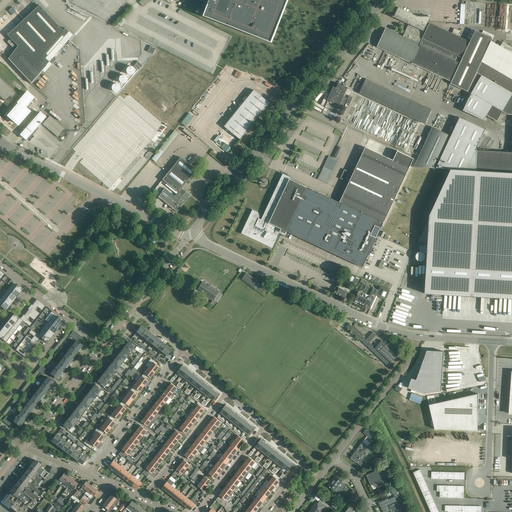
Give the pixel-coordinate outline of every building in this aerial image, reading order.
[(208,4),(204,16),(271,43),(288,0),(217,0),(215,7),(208,4)] [(39,5),(7,35),(17,46),(8,59),(31,83),(47,65),(46,65),(49,62),(52,64),(56,59),(53,57),(72,35),(65,28),(63,30),(39,5)] [(386,29),(377,47),(451,82),(450,84),(468,92),(476,73),(476,72),(481,62),(490,43),(490,42),(492,38),(475,31),(470,42),(428,22),(430,17),(418,17),(398,8),(394,16),(391,16),(393,17),(408,24),(403,36),(386,29)] [(9,40),(7,42),(13,48),(15,46),(9,40)] [(150,46),(147,51),(153,54),(156,49),(150,46)] [(159,49),(133,85),(181,121),(212,80),(196,68),(194,71),(178,58),(176,61),(159,49)] [(138,61),(134,66),(138,70),(142,65),(138,61)] [(432,127),(413,167),(435,168),(451,169),(511,173),(511,79),(481,62),(476,72),(476,73),(468,92),(471,93),(463,111),(472,115),(483,121),(486,116),(496,122),(502,112),(507,115),(511,114),(511,152),(477,151),(477,148),(485,130),(459,118),(451,136),(432,127)] [(126,70),(126,71),(126,72),(126,73),(127,73),(127,74),(128,74),(129,75),(130,75),(131,75),(132,75),(132,74),(133,74),(133,73),(134,73),(134,72),(134,71),(134,70),(134,69),(134,68),(133,68),(133,67),(132,67),(131,66),(130,66),(129,66),(128,67),(127,67),(127,68),(126,68),(126,69),(126,70)] [(118,79),(118,80),(119,80),(119,81),(119,82),(120,82),(120,83),(121,83),(122,83),(123,83),(124,83),(125,83),(126,82),(126,81),(127,81),(127,80),(127,79),(127,78),(127,77),(126,77),(126,76),(125,75),(124,75),(123,75),(122,75),(121,75),(120,75),(120,76),(119,76),(119,77),(118,78),(118,79)] [(0,97),(5,101),(9,97),(11,99),(16,93),(14,91),(0,78),(0,97)] [(359,93),(425,124),(431,110),(366,79),(359,93)] [(231,81),(223,90),(228,93),(235,84),(231,81)] [(111,87),(111,88),(111,89),(111,90),(112,90),(112,91),(113,91),(114,92),(115,92),(116,92),(117,92),(117,91),(118,91),(119,90),(119,89),(120,89),(120,88),(120,87),(119,86),(119,85),(118,84),(117,84),(117,83),(116,83),(115,83),(114,83),(113,84),(112,84),(112,85),(111,85),(111,86),(111,87)] [(334,102),(344,107),(346,103),(350,104),(353,97),(349,96),(348,99),(343,97),(348,88),(338,83),(336,88),(333,87),(327,100),(334,103),(334,102)] [(254,90),(224,126),(240,140),(270,103),(254,90)] [(33,98),(27,92),(18,102),(19,103),(8,116),(18,124),(29,112),(24,107),(33,98)] [(222,92),(217,98),(221,102),(226,96),(222,92)] [(147,138),(159,122),(129,100),(125,106),(122,104),(114,116),(115,117),(93,146),(97,150),(91,158),(111,173),(119,163),(124,166),(134,153),(130,150),(142,134),(147,138)] [(215,100),(194,126),(199,130),(219,104),(215,100)] [(45,117),(40,113),(21,135),(25,139),(28,136),(31,138),(34,134),(37,130),(39,128),(37,126),(45,117)] [(232,146),(220,136),(215,143),(227,153),(232,146)] [(168,137),(152,159),(156,162),(172,140),(168,137)] [(365,147),(339,202),(290,179),(291,177),(283,174),(261,220),(259,218),(260,217),(258,213),(252,210),(241,234),(272,248),(279,233),(285,236),(287,232),(363,267),(413,159),(412,158),(397,151),(393,160),(365,147)] [(161,193),(158,197),(170,207),(171,206),(173,208),(172,208),(177,212),(190,195),(186,192),(185,192),(181,188),(196,170),(180,157),(162,180),(177,192),(172,199),(162,192),(161,193)] [(92,162),(88,171),(110,181),(113,175),(109,172),(110,170),(92,162)] [(318,178),(327,183),(333,171),(323,167),(318,178)] [(429,216),(425,294),(511,298),(511,173),(451,169),(442,187),(429,216)] [(128,181),(125,185),(124,184),(117,192),(120,195),(131,183),(128,181)] [(422,262),(426,255),(419,251),(415,258),(422,262)] [(242,279),(254,288),(258,282),(246,273),(242,279)] [(374,276),(372,281),(390,289),(392,284),(374,276)] [(362,279),(360,282),(363,283),(354,302),(358,304),(359,302),(365,305),(364,307),(370,309),(376,296),(384,300),(389,291),(380,287),(379,290),(366,284),(367,282),(362,279)] [(10,286),(19,293),(23,289),(13,281),(10,286)] [(208,286),(202,282),(198,289),(204,293),(203,294),(209,298),(209,297),(212,299),(211,299),(216,302),(222,293),(209,285),(208,286)] [(19,293),(10,286),(7,290),(16,297),(19,293)] [(348,292),(339,288),(336,294),(345,298),(348,292)] [(7,290),(3,294),(13,302),(16,297),(7,290)] [(13,302),(3,294),(0,298),(9,306),(13,302)] [(396,307),(407,311),(410,304),(412,305),(413,303),(412,302),(413,298),(402,294),(396,307)] [(0,298),(0,305),(0,306),(6,310),(9,306),(0,298)] [(28,309),(29,310),(37,316),(39,313),(34,310),(37,307),(42,310),(45,306),(36,299),(35,299),(37,300),(32,305),(31,304),(28,309)] [(24,314),(20,319),(23,321),(29,326),(32,323),(27,319),(29,316),(34,320),(37,316),(29,310),(25,315),(24,314)] [(416,328),(417,322),(407,320),(408,312),(395,310),(392,324),(401,325),(402,318),(403,318),(402,325),(416,328)] [(48,316),(60,325),(64,321),(54,313),(54,314),(51,312),(48,316)] [(10,318),(19,325),(23,321),(20,319),(19,318),(14,313),(10,318)] [(48,316),(45,320),(48,322),(57,330),(57,329),(58,328),(60,325),(48,316)] [(16,329),(19,325),(10,318),(7,322),(16,329)] [(13,334),(16,329),(7,322),(3,326),(13,334)] [(57,330),(48,322),(44,326),(54,334),(57,330)] [(365,338),(349,324),(346,327),(361,341),(365,338)] [(9,338),(13,334),(3,326),(0,331),(9,338)] [(44,326),(41,331),(50,338),(54,334),(44,326)] [(138,335),(140,337),(146,330),(141,326),(137,331),(140,334),(138,335)] [(0,337),(6,342),(9,338),(0,331),(0,330),(0,337)] [(23,340),(27,343),(32,347),(33,347),(31,346),(36,341),(37,342),(40,337),(31,330),(29,333),(34,336),(31,339),(26,336),(23,340)] [(47,343),(50,338),(41,331),(38,335),(31,330),(40,337),(41,338),(47,343)] [(145,341),(151,334),(146,330),(140,337),(145,341)] [(376,335),(373,332),(369,336),(363,343),(366,346),(373,339),(376,335)] [(17,396),(3,414),(5,415),(19,398),(20,399),(24,393),(23,393),(39,372),(43,375),(44,374),(46,371),(47,370),(43,367),(46,363),(47,364),(53,357),(52,356),(69,335),(67,333),(50,355),(51,356),(47,360),(46,360),(31,380),(21,391),(22,392),(18,397),(17,396)] [(156,338),(151,334),(145,341),(150,345),(156,338)] [(155,349),(161,342),(156,338),(150,345),(155,349)] [(32,347),(27,343),(23,340),(21,342),(26,346),(23,349),(19,345),(15,350),(25,357),(24,356),(28,351),(29,351),(32,347)] [(76,341),(67,352),(73,356),(76,352),(78,353),(80,350),(79,349),(82,345),(79,343),(77,341),(76,341)] [(132,348),(134,345),(129,341),(125,346),(131,351),(134,349),(132,348)] [(387,345),(382,341),(375,348),(370,344),(368,347),(387,365),(390,362),(391,363),(398,356),(397,354),(399,351),(390,342),(387,345)] [(160,353),(166,346),(161,342),(155,349),(160,353)] [(125,346),(121,351),(128,357),(131,352),(133,353),(131,351),(125,346)] [(171,350),(166,346),(160,353),(162,354),(164,353),(167,355),(171,350)] [(411,378),(408,388),(423,393),(441,391),(443,351),(426,350),(420,368),(416,380),(411,378)] [(121,351),(117,356),(124,362),(128,357),(121,351)] [(67,352),(59,363),(65,367),(68,363),(69,364),(71,361),(70,360),(73,356),(67,352)] [(117,356),(113,361),(120,367),(124,362),(117,356)] [(148,367),(154,372),(158,367),(156,365),(157,363),(153,360),(148,367)] [(113,361),(109,366),(116,372),(120,367),(113,361)] [(139,361),(134,368),(137,370),(142,363),(139,361)] [(59,363),(50,374),(56,379),(59,374),(60,375),(63,372),(62,371),(65,367),(59,363)] [(182,365),(177,372),(181,375),(186,368),(182,365)] [(116,372),(109,366),(105,371),(112,377),(116,372)] [(148,367),(142,374),(146,377),(147,376),(150,378),(154,372),(148,367)] [(186,368),(181,375),(185,378),(190,371),(186,368)] [(112,377),(105,371),(101,376),(108,382),(112,377)] [(190,371),(185,378),(189,382),(194,375),(190,371)] [(146,377),(142,374),(137,381),(143,386),(147,381),(145,379),(146,377)] [(194,375),(189,382),(193,385),(198,378),(194,375)] [(104,387),(108,382),(101,376),(97,381),(104,387)] [(48,377),(39,388),(45,393),(48,389),(49,390),(52,387),(50,386),(54,382),(48,377)] [(198,378),(193,385),(197,388),(202,381),(198,378)] [(137,381),(131,388),(135,391),(137,390),(139,392),(143,386),(137,381)] [(202,381),(197,388),(201,391),(206,384),(202,381)] [(171,383),(167,388),(176,395),(173,393),(177,388),(171,383)] [(206,384),(201,391),(205,394),(210,387),(206,384)] [(95,385),(91,390),(98,396),(102,391),(95,385)] [(210,387),(205,394),(209,397),(214,390),(210,387)] [(39,388),(30,399),(36,404),(39,400),(41,401),(43,398),(42,397),(45,393),(39,388)] [(131,388),(126,395),(132,400),(136,395),(134,393),(135,391),(131,388)] [(173,393),(167,388),(164,393),(169,398),(173,393)] [(94,401),(98,396),(91,390),(87,395),(94,401)] [(214,390),(209,397),(213,400),(218,394),(214,390)] [(164,393),(160,398),(166,402),(169,398),(164,393)] [(478,394),(429,405),(434,429),(477,431),(478,394)] [(94,401),(87,395),(83,400),(90,406),(94,401)] [(132,400),(126,395),(121,403),(124,405),(126,404),(128,406),(132,400)] [(166,402),(160,398),(156,403),(162,407),(166,402)] [(30,399),(22,410),(28,415),(31,411),(32,412),(34,409),(33,408),(36,404),(30,399)] [(86,411),(90,406),(83,400),(79,405),(86,411)] [(124,405),(121,403),(115,409),(121,414),(125,409),(123,407),(124,405)] [(158,412),(162,407),(156,403),(152,407),(158,412)] [(86,411),(79,405),(75,410),(82,416),(86,411)] [(198,405),(194,410),(201,415),(205,410),(198,405)] [(225,405),(220,412),(224,415),(229,408),(225,405)] [(158,412),(152,407),(149,412),(155,417),(158,412)] [(229,408),(224,415),(228,418),(233,411),(229,408)] [(108,415),(113,419),(115,418),(117,419),(121,414),(115,409),(110,416),(108,415)] [(383,412),(393,422),(395,420),(385,409),(383,412)] [(16,424),(19,426),(22,422),(23,423),(26,420),(24,419),(28,415),(22,410),(13,421),(14,422),(16,423),(16,424)] [(82,416),(75,410),(71,415),(78,421),(82,416)] [(197,419),(201,415),(194,410),(191,414),(197,419)] [(233,411),(228,418),(232,422),(237,415),(233,411)] [(149,412),(145,417),(153,423),(157,418),(155,417),(149,412)] [(187,419),(193,424),(197,419),(191,414),(187,419)] [(78,421),(71,415),(67,420),(74,425),(74,426),(78,421)] [(113,419),(108,415),(107,417),(109,418),(104,423),(110,428),(115,423),(112,421),(113,419)] [(237,415),(232,422),(236,425),(241,418),(237,415)] [(145,417),(141,422),(145,425),(149,428),(153,423),(145,417)] [(210,422),(217,427),(220,422),(214,417),(210,422)] [(241,418),(236,425),(240,428),(245,421),(241,418)] [(193,424),(187,419),(183,424),(190,429),(193,424)] [(67,420),(63,425),(67,428),(69,429),(71,427),(72,428),(74,425),(67,420)] [(245,421),(240,428),(244,431),(250,424),(245,421)] [(207,427),(213,432),(217,427),(210,422),(207,427)] [(104,423),(99,431),(102,433),(104,432),(106,433),(110,428),(104,423)] [(190,429),(183,424),(180,429),(186,434),(190,429)] [(250,424),(244,431),(248,434),(253,427),(250,424)] [(137,431),(143,436),(147,431),(140,426),(137,431)] [(203,432),(209,437),(213,432),(207,427),(203,432)] [(102,433),(99,431),(94,437),(100,442),(104,437),(101,435),(102,433)] [(133,436),(139,440),(143,436),(137,431),(133,436)] [(176,431),(172,436),(178,440),(182,435),(176,431)] [(199,436),(206,441),(209,437),(203,432),(199,436)] [(57,444),(62,438),(60,436),(59,437),(56,435),(52,440),(57,444)] [(129,440),(136,445),(139,440),(133,436),(129,440)] [(178,440),(172,436),(168,440),(174,445),(178,440)] [(206,441),(199,436),(196,441),(204,448),(202,446),(206,441)] [(238,436),(234,441),(241,446),(245,441),(238,436)] [(100,442),(94,437),(90,443),(86,440),(84,443),(91,449),(93,446),(95,447),(100,442)] [(67,442),(62,438),(57,444),(62,448),(67,442)] [(230,442),(228,444),(231,446),(237,450),(241,446),(234,441),(232,439),(230,442)] [(261,439),(255,446),(259,449),(265,442),(261,439)] [(132,450),(136,445),(129,440),(126,445),(132,450)] [(162,443),(171,450),(174,445),(168,440),(166,443),(162,440),(160,442),(162,443)] [(196,441),(192,446),(198,451),(201,453),(204,448),(196,441)] [(72,445),(67,442),(62,448),(67,452),(72,445)] [(265,442),(259,449),(263,452),(269,445),(265,442)] [(369,447),(362,442),(350,458),(361,467),(365,462),(359,457),(361,454),(363,455),(369,447)] [(159,448),(167,455),(171,450),(162,443),(159,448)] [(77,449),(72,445),(67,452),(72,456),(77,449)] [(132,450),(126,445),(122,450),(128,455),(132,450)] [(269,445),(263,452),(267,455),(273,449),(269,445)] [(77,449),(72,456),(77,460),(82,453),(77,450),(80,446),(79,446),(77,449)] [(198,451),(192,446),(188,451),(196,457),(195,455),(198,451)] [(233,455),(237,450),(231,446),(227,450),(233,455)] [(155,450),(153,452),(155,453),(157,455),(163,459),(167,455),(159,448),(156,451),(155,450)] [(273,449),(267,455),(271,459),(277,452),(273,449)] [(233,455),(227,450),(223,455),(230,460),(233,455)] [(196,457),(188,451),(184,455),(191,460),(192,458),(194,460),(196,457)] [(277,452),(271,459),(275,462),(281,455),(277,452)] [(82,453),(77,460),(82,464),(86,459),(83,457),(84,455),(82,453)] [(157,455),(154,459),(160,464),(163,459),(157,455)] [(226,465),(230,460),(223,455),(220,460),(226,465)] [(281,455),(275,462),(279,465),(285,458),(281,455)] [(245,462),(252,467),(255,462),(249,457),(245,462)] [(285,458),(279,465),(283,468),(289,461),(285,458)] [(154,459),(150,464),(156,469),(160,464),(154,459)] [(29,467),(40,475),(44,479),(46,477),(47,475),(48,473),(41,467),(45,468),(46,465),(41,463),(40,464),(35,460),(29,467)] [(190,464),(184,460),(180,465),(186,469),(190,464)] [(220,460),(216,464),(222,469),(226,465),(220,460)] [(109,467),(114,470),(118,464),(113,461),(109,467)] [(289,461),(283,468),(287,471),(293,464),(289,461)] [(248,472),(252,467),(245,462),(241,467),(248,472)] [(118,474),(123,468),(118,464),(114,470),(118,474)] [(146,469),(152,474),(156,469),(150,464),(146,469)] [(219,474),(222,469),(216,464),(212,469),(219,474)] [(182,474),(186,469),(180,465),(176,470),(182,474)] [(38,477),(40,475),(29,467),(25,473),(32,479),(35,481),(40,485),(41,484),(43,481),(38,477)] [(215,479),(219,474),(212,469),(210,467),(206,472),(215,479)] [(248,472),(241,467),(238,472),(246,478),(249,473),(248,472)] [(386,471),(384,467),(366,476),(371,486),(375,484),(376,486),(379,485),(380,486),(387,483),(385,479),(382,481),(379,474),(386,471)] [(123,478),(128,472),(123,468),(118,474),(123,478)] [(132,476),(128,472),(123,478),(128,482),(132,476)] [(246,478),(238,472),(234,476),(241,481),(244,477),(246,478)] [(40,485),(35,481),(32,479),(25,473),(24,473),(19,480),(31,489),(31,488),(38,494),(40,496),(44,491),(42,490),(40,491),(34,486),(36,483),(40,485)] [(62,485),(68,477),(64,473),(61,477),(59,480),(57,481),(57,484),(60,485),(62,485)] [(269,482),(275,486),(279,481),(270,474),(266,479),(269,481),(269,482)] [(132,485),(137,479),(132,476),(128,482),(132,485)] [(241,481),(234,476),(230,481),(237,486),(241,481)] [(63,483),(62,485),(66,488),(66,489),(69,485),(73,480),(68,477),(64,482),(63,483)] [(205,477),(202,481),(207,486),(211,481),(205,477)] [(331,483),(328,486),(335,491),(339,487),(343,490),(345,493),(348,490),(345,487),(347,485),(336,477),(331,483)] [(142,483),(137,479),(132,485),(137,489),(142,483)] [(162,488),(167,492),(174,483),(169,479),(162,488)] [(32,500),(34,498),(36,499),(38,497),(36,495),(29,490),(31,489),(19,480),(14,486),(32,500)] [(66,489),(64,492),(66,493),(66,492),(69,493),(72,490),(74,488),(78,484),(73,480),(69,485),(66,489)] [(203,491),(207,486),(202,481),(198,486),(203,491)] [(237,486),(230,481),(227,486),(233,491),(236,492),(239,488),(237,486)] [(82,492),(85,494),(91,486),(86,482),(79,490),(81,492),(82,492)] [(265,487),(271,492),(275,486),(269,482),(265,487)] [(174,483),(167,492),(171,495),(176,490),(172,486),(174,483)] [(35,504),(31,501),(32,500),(14,486),(10,492),(10,493),(24,504),(31,509),(35,504)] [(91,486),(85,494),(88,496),(88,497),(90,499),(97,490),(91,486)] [(227,486),(223,490),(230,495),(233,491),(227,486)] [(263,489),(261,492),(267,497),(271,492),(265,487),(263,489)] [(395,497),(394,497),(386,501),(386,500),(383,501),(379,503),(380,506),(381,506),(383,511),(391,511),(391,510),(394,508),(395,510),(399,508),(399,509),(403,507),(399,499),(403,498),(397,487),(392,489),(395,497)] [(176,499),(181,493),(176,490),(171,495),(176,499)] [(219,495),(226,500),(230,495),(223,490),(219,495)] [(257,497),(263,502),(267,497),(261,492),(257,497)] [(15,511),(17,511),(24,504),(10,493),(9,495),(8,494),(8,495),(3,502),(15,511)] [(181,493),(176,499),(181,503),(186,497),(181,493)] [(106,501),(114,507),(119,501),(111,495),(106,501)] [(229,503),(226,500),(219,495),(215,500),(224,508),(229,503)] [(75,500),(73,503),(77,505),(74,509),(78,511),(79,511),(84,507),(80,503),(78,502),(80,501),(80,500),(76,497),(74,499),(75,500)] [(186,507),(190,501),(186,497),(181,503),(186,507)] [(259,507),(263,502),(257,497),(253,503),(259,507)] [(65,503),(59,498),(55,503),(61,508),(65,503)] [(195,501),(192,499),(190,501),(186,507),(190,510),(195,504),(193,503),(195,501)] [(110,511),(114,507),(106,501),(102,506),(107,510),(105,511),(110,511)] [(128,505),(126,509),(129,511),(132,511),(133,511),(137,506),(131,501),(129,504),(128,505)] [(312,509),(309,511),(319,511),(322,508),(323,509),(326,505),(320,501),(317,504),(315,503),(312,507),(313,507),(312,509)] [(127,504),(124,502),(118,510),(121,511),(127,504)] [(255,511),(259,507),(253,503),(249,508),(253,511),(255,511)]
